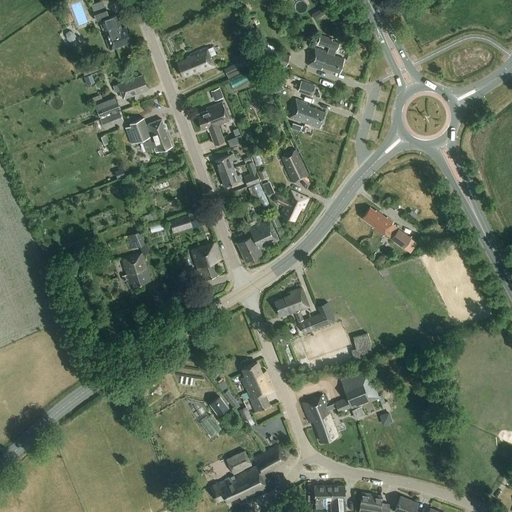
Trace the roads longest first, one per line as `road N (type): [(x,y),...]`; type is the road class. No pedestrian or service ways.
road 1 (unclassified): [(246,289),(138,0)]
road 2 (secondary): [(0,466),(68,403),(246,289)]
road 3 (unclassified): [(310,456),(246,289)]
road 4 (secondary): [(246,289),(307,244),(367,169)]
road 5 (unclassified): [(486,511),(437,491),(335,469)]
